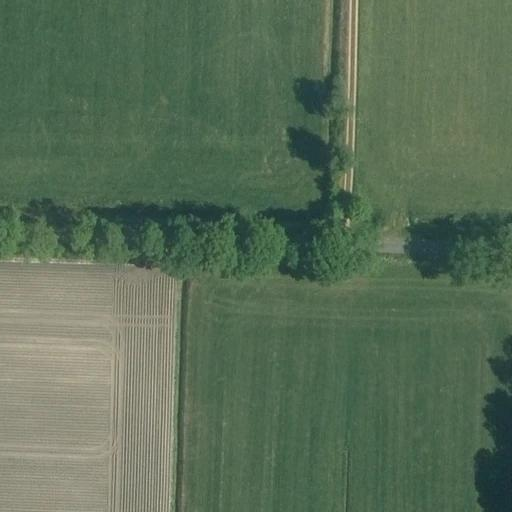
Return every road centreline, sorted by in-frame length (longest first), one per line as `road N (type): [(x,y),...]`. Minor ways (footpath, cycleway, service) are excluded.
road 1 (unclassified): [(511,246),(0,233)]
road 2 (track): [(337,242),(344,0)]
